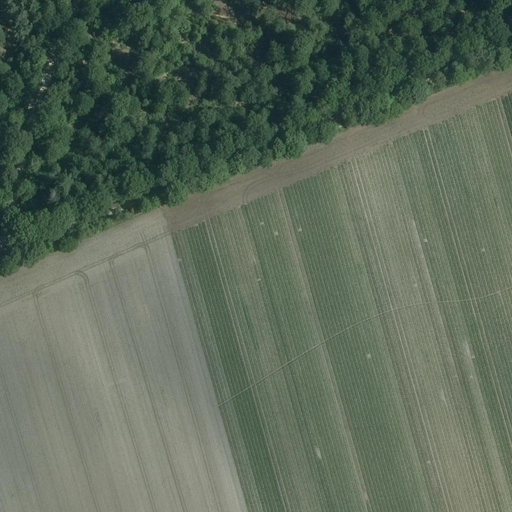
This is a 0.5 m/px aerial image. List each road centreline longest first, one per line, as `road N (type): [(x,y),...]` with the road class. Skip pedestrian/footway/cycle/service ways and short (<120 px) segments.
road 1 (track): [(0,254),(511,42)]
road 2 (track): [(0,254),(80,0)]
